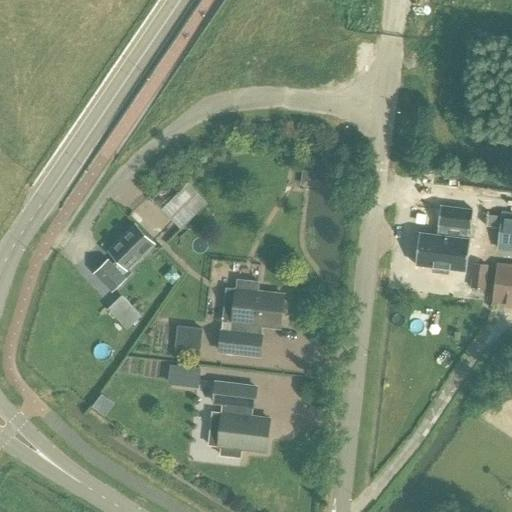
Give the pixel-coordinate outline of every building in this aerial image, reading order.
[(329,187),(330,170),(303,168),(302,184),(329,187)] [(189,180),(162,207),(183,227),(209,200),(189,180)] [(471,229),(473,210),(440,206),(438,225),(439,225),(438,232),(438,234),(438,235),(419,233),(415,265),(432,267),(432,272),(448,274),(449,269),(466,271),(470,239),(466,239),(468,229),(471,229)] [(511,250),(511,214),(504,213),(499,249),(511,250)] [(123,274),(155,243),(136,225),(111,250),(119,259),(114,264),(110,261),(96,274),(113,291),(127,277),(123,274)] [(486,287),(488,261),(473,260),(472,286),(486,287)] [(493,303),(511,305),(511,264),(498,263),(493,303)] [(258,292),(259,282),(238,280),(237,289),(227,288),(224,321),(234,322),(233,332),(223,331),(221,351),(260,355),(262,335),(260,335),(261,325),(280,327),(282,314),(287,312),(288,302),(283,299),(284,295),(258,292)] [(141,316),(122,296),(108,309),(127,329),(141,316)] [(202,329),(178,326),(176,346),(200,349),(202,329)] [(199,370),(172,367),(170,383),(197,386),(199,370)] [(254,407),(256,387),(216,382),(214,402),(224,403),(223,413),(213,412),(209,445),(222,446),(221,455),(241,457),(242,448),(266,451),(270,419),(251,416),(252,406),(254,407)]
